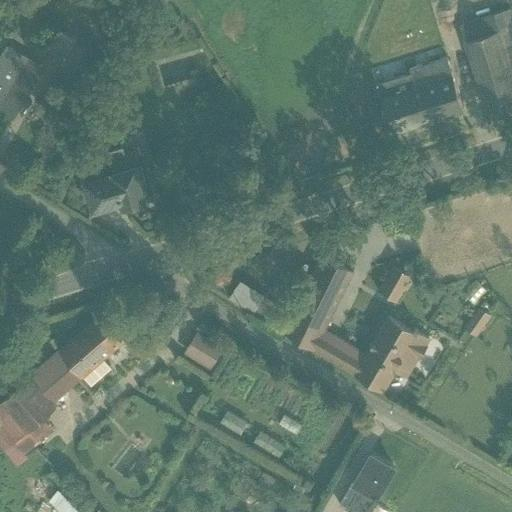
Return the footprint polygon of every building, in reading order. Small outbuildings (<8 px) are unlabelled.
[(474,4),(458,6),(461,32),(477,30),(474,4)] [(508,102),(511,101),(511,9),(483,19),(508,102)] [(0,49),(0,110),(10,117),(43,67),(5,42),(0,49)] [(390,131),(464,109),(450,60),(376,81),(390,131)] [(124,206),(149,198),(135,150),(81,167),(94,209),(122,201),(124,206)] [(426,265),(407,293),(419,301),(438,273),(426,265)] [(278,311),(287,293),(261,280),(252,298),(278,311)] [(511,312),(506,308),(489,327),(499,335),(511,319),(511,312)] [(81,373),(123,338),(100,311),(59,346),(81,373)] [(406,377),(429,337),(384,311),(364,345),(327,324),(313,348),(385,389),(395,371),(406,377)] [(214,337),(205,354),(233,369),(242,352),(214,337)] [(43,379),(0,416),(0,424),(35,465),(71,435),(61,423),(72,413),(43,379)] [(297,453),(303,441),(280,430),(275,443),(297,453)] [(149,477),(159,453),(145,447),(135,471),(149,477)] [(340,502),(356,511),(368,511),(398,463),(372,448),(340,502)]
